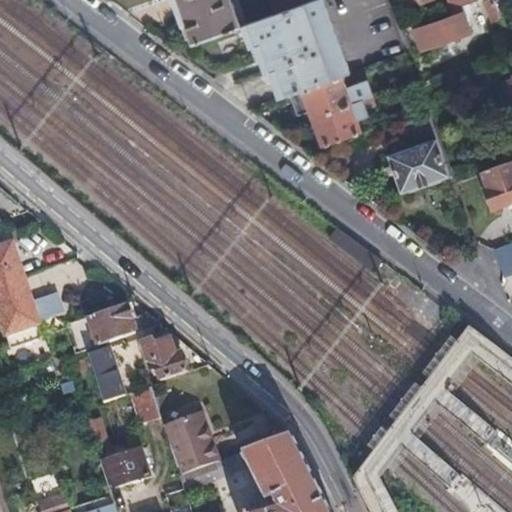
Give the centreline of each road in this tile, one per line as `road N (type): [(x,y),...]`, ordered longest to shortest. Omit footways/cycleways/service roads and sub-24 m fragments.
road 1 (residential): [(75,0),(490,318)]
road 2 (residential): [(353,511),(288,409),(0,156)]
